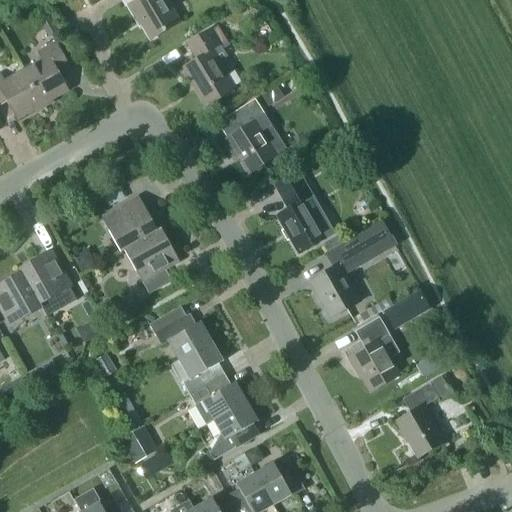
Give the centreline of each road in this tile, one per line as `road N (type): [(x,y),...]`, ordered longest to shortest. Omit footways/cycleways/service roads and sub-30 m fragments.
road 1 (residential): [(130,120),(156,127),(210,200),(370,511)]
road 2 (residential): [(0,191),(130,120)]
